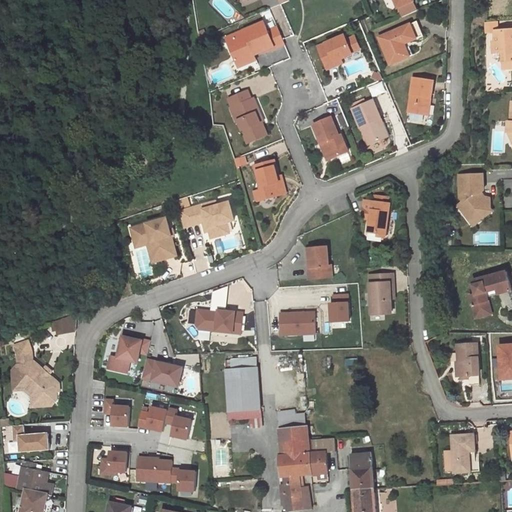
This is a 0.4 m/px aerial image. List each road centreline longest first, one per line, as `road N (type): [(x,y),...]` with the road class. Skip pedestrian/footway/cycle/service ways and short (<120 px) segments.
road 1 (residential): [(315,201),(266,258),(96,316),(80,355),(74,511)]
road 2 (residential): [(410,159),(416,342),(444,411),(511,410)]
road 3 (unknown): [(252,263),(271,511)]
road 4 (residential): [(457,0),(455,119),(449,138),(410,159)]
